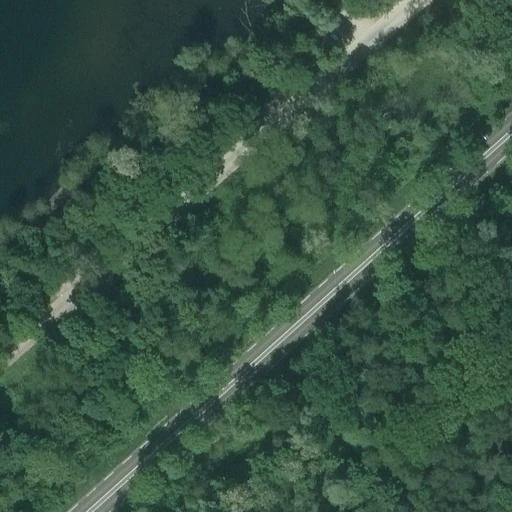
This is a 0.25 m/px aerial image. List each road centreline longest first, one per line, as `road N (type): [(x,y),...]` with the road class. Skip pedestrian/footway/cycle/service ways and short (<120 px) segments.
road 1 (secondary): [(91,511),(511,131)]
road 2 (unclassified): [(0,361),(420,0)]
